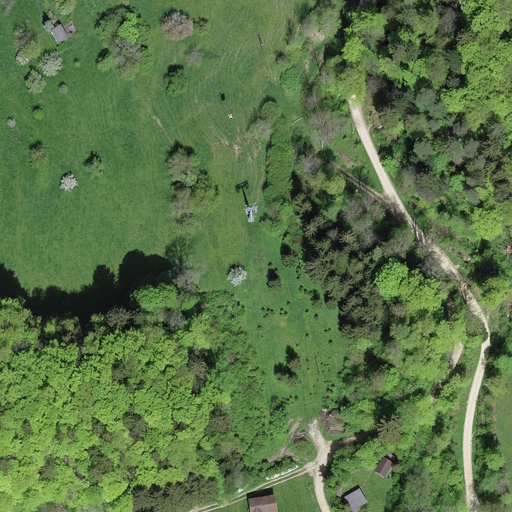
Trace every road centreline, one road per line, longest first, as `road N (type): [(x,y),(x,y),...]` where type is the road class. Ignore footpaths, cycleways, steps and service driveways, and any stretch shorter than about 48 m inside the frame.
road 1 (track): [(364,0),(351,66),(360,119),(413,229),(456,275),(484,322),(486,357),(466,446),(470,511)]
road 2 (track): [(325,511),(318,491),(324,454),(421,407),(460,347),(453,312),(413,229)]
road 3 (track): [(197,511),(324,454),(312,427),(294,300),(272,257)]
road 4 (track): [(271,80),(331,165),(399,206)]
